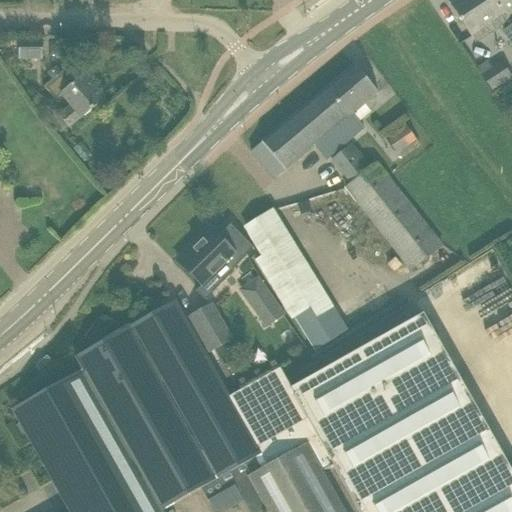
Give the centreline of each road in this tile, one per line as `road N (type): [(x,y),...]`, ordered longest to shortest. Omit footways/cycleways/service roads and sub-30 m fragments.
road 1 (tertiary): [(0,339),(211,130)]
road 2 (unclassified): [(256,69),(209,23),(0,20)]
